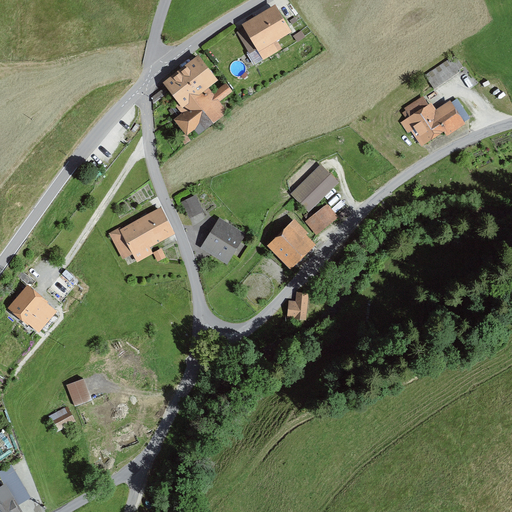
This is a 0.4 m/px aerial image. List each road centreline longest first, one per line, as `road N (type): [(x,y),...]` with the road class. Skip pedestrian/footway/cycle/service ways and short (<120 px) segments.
road 1 (residential): [(511,125),(472,135),(393,184),(216,357)]
road 2 (residential): [(216,357),(160,200),(141,87)]
road 3 (tertiary): [(0,266),(75,158),(141,87)]
road 4 (tertiary): [(141,87),(262,0)]
road 5 (residential): [(216,357),(141,466)]
